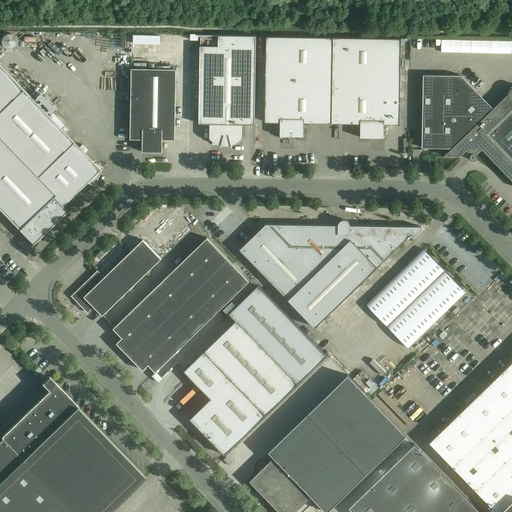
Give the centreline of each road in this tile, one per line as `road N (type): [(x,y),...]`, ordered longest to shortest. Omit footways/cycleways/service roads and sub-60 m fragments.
road 1 (unclassified): [(511,253),(452,193),(164,186),(124,200),(26,294)]
road 2 (unclassified): [(237,511),(26,294)]
road 3 (unknown): [(67,336),(51,359),(161,480),(183,456)]
road 4 (unknown): [(189,57),(188,187),(243,241)]
road 5 (unknown): [(463,204),(394,273),(367,310),(362,335)]
road 6 (unknown): [(144,188),(39,66)]
road 7 (unknown): [(214,487),(303,398)]
road 8 (unknown): [(511,355),(422,444)]
